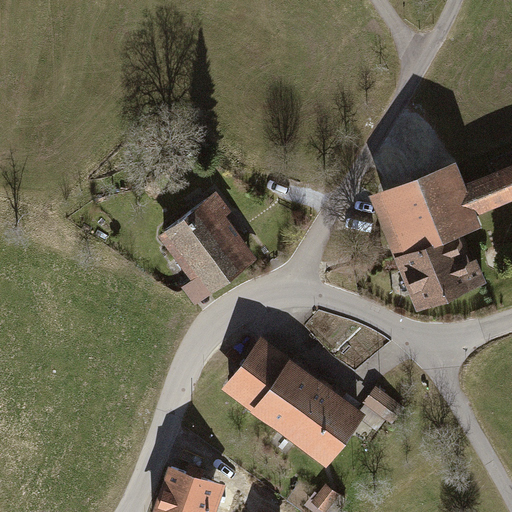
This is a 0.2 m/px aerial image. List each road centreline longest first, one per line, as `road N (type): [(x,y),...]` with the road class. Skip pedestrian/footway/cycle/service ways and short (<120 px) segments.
road 1 (residential): [(302,291),(312,251),(458,0)]
road 2 (tertiary): [(132,511),(208,332),(254,301),(302,291)]
road 3 (unclassified): [(440,342),(444,381),(511,498)]
road 4 (tertiary): [(302,291),(440,342)]
